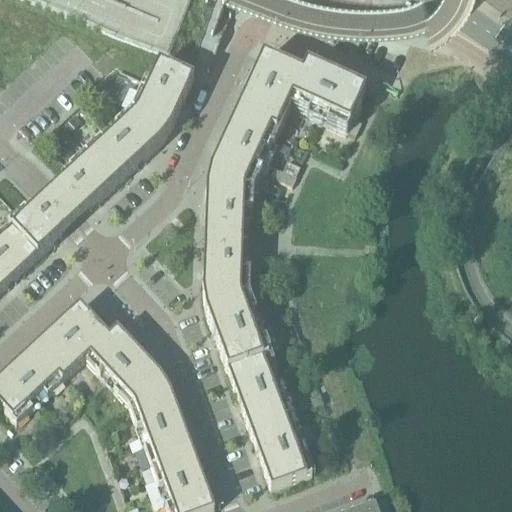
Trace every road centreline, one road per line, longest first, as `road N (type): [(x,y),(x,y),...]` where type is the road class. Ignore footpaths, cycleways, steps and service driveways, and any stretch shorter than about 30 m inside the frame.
road 1 (unclassified): [(231,511),(163,323),(103,263)]
road 2 (unclassified): [(103,263),(165,204),(256,30)]
road 3 (unclassified): [(0,362),(103,263)]
